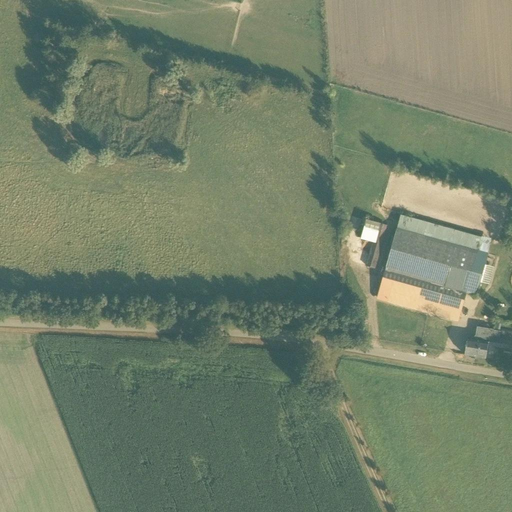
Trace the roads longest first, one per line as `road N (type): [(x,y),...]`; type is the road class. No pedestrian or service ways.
road 1 (unclassified): [(511,377),(249,333),(0,322)]
road 2 (track): [(388,511),(342,409),(325,344)]
